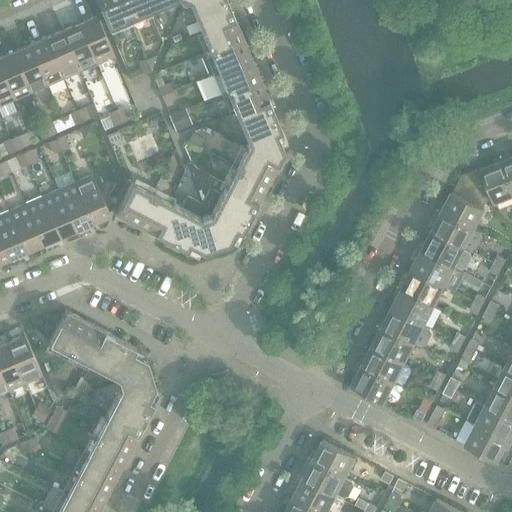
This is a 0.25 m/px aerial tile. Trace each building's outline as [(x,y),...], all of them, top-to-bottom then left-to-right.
[(96,0),(108,26),(170,0),(96,0)] [(251,57),(234,17),(227,0),(188,0),(210,51),(201,54),(209,75),(218,71),(251,57)] [(114,56),(96,15),(79,23),(96,63),(114,56)] [(96,63),(79,23),(62,30),(80,71),(96,63)] [(80,71),(62,30),(46,37),(64,78),(80,71)] [(64,78),(46,37),(29,44),(47,85),(64,78)] [(47,85),(29,44),(13,51),(30,92),(47,85)] [(30,92),(13,51),(0,56),(0,68),(13,99),(30,92)] [(281,130),(273,110),(251,57),(218,71),(219,72),(208,76),(216,95),(227,91),(248,141),(245,146),(276,163),(283,149),(276,132),(281,130)] [(151,70),(146,59),(139,62),(143,73),(151,70)] [(0,105),(13,99),(0,68),(0,105)] [(173,90),(169,82),(164,84),(162,77),(156,80),(162,95),(173,90)] [(176,98),(173,90),(162,95),(165,102),(176,98)] [(91,118),(86,106),(78,110),(83,121),(91,118)] [(129,119),(124,107),(116,110),(121,122),(129,119)] [(191,123),(185,109),(170,115),(176,130),(191,123)] [(83,121),(78,110),(70,113),(75,125),(83,121)] [(121,122),(116,110),(109,114),(109,115),(100,120),(104,129),(121,122)] [(57,132),(52,121),(44,124),(49,136),(57,132)] [(18,136),(12,122),(5,125),(11,139),(16,150),(24,147),(19,136),(18,136)] [(49,136),(44,124),(37,128),(41,139),(49,136)] [(122,138),(118,129),(107,134),(110,143),(122,138)] [(200,146),(204,139),(193,133),(189,140),(200,146)] [(69,146),(64,135),(56,138),(61,149),(69,146)] [(61,149),(56,138),(48,142),(53,153),(61,149)] [(16,150),(11,139),(3,143),(7,154),(16,150)] [(241,231),(266,182),(276,163),(245,146),(221,193),(210,187),(202,203),(215,246),(229,242),(236,229),(241,231)] [(36,161),(31,149),(23,153),(28,164),(36,161)] [(28,164),(23,153),(15,156),(20,167),(28,164)] [(511,155),(502,160),(511,185),(511,155)] [(511,194),(511,185),(502,160),(481,168),(481,167),(462,174),(486,201),(492,199),(493,202),(511,194)] [(110,215),(92,173),(74,181),(92,222),(110,215)] [(483,207),(486,201),(462,174),(453,191),(452,191),(441,211),(473,228),(484,208),(483,207)] [(92,222),(74,181),(58,188),(76,229),(92,222)] [(215,246),(202,203),(186,195),(181,206),(132,181),(115,212),(186,249),(188,244),(202,251),(215,246)] [(118,197),(123,187),(115,183),(110,193),(118,197)] [(76,229),(58,188),(40,196),(47,211),(58,237),(76,229)] [(58,237),(47,211),(40,196),(24,202),(42,244),(58,237)] [(42,244),(24,202),(8,210),(26,251),(42,244)] [(26,251),(8,210),(0,213),(0,236),(9,258),(26,251)] [(473,229),(473,228),(441,211),(431,230),(463,247),(464,246),(471,249),(476,248),(482,237),(480,233),(473,229)] [(463,248),(463,247),(431,230),(421,249),(454,266),(454,265),(461,269),(466,267),(472,256),(470,252),(463,248)] [(0,262),(9,258),(0,236),(0,262)] [(444,285),(453,267),(454,266),(421,249),(411,269),(444,285)] [(502,267),(506,259),(497,254),(493,262),(502,267)] [(498,275),(502,267),(493,262),(489,270),(498,275)] [(434,306),(444,285),(411,269),(401,288),(434,306)] [(424,325),(434,306),(401,288),(391,307),(424,325)] [(482,306),(486,298),(477,293),(473,301),(482,306)] [(495,313),(499,305),(491,300),(487,308),(495,313)] [(478,314),(482,306),(473,301),(469,309),(478,314)] [(430,329),(423,325),(424,325),(391,307),(381,327),(414,344),(415,342),(421,346),(426,344),(432,334),(430,329)] [(491,321),(495,313),(487,308),(482,316),(491,321)] [(135,346),(114,335),(65,310),(48,341),(118,377),(119,382),(150,371),(146,358),(133,351),(135,346)] [(404,363),(414,344),(381,327),(371,346),(404,363)] [(462,344),(466,336),(457,332),(453,340),(462,344)] [(42,375),(24,334),(8,342),(25,383),(42,375)] [(475,351),(480,343),(471,339),(467,347),(475,351)] [(457,352),(462,344),(453,340),(449,348),(457,352)] [(25,383),(8,342),(0,345),(0,370),(8,390),(25,383)] [(411,367),(404,364),(404,363),(371,346),(361,365),(394,382),(395,381),(403,385),(405,383),(412,370),(411,367)] [(471,359),(475,351),(467,347),(463,355),(471,359)] [(383,402),(394,382),(361,365),(351,385),(383,402)] [(511,394),(511,370),(505,366),(495,386),(511,394)] [(69,390),(60,369),(60,368),(48,373),(58,395),(69,390)] [(0,393),(8,390),(0,370),(0,393)] [(442,382),(446,374),(437,370),(433,378),(442,382)] [(55,511),(95,511),(142,422),(153,401),(148,398),(155,385),(150,371),(119,382),(121,386),(55,511)] [(233,382),(231,375),(232,372),(230,371),(214,376),(219,392),(230,388),(235,387),(233,382)] [(456,389),(460,381),(451,377),(447,385),(456,389)] [(437,390),(442,382),(433,378),(429,386),(437,390)] [(452,397),(456,389),(447,385),(443,393),(452,397)] [(511,418),(511,394),(495,386),(485,405),(511,418)] [(421,421),(430,403),(423,400),(413,418),(421,421)] [(47,414),(51,407),(40,401),(36,408),(47,414)] [(507,441),(511,430),(511,418),(485,405),(476,401),(467,419),(475,424),(507,441)] [(435,429),(446,409),(437,404),(426,424),(435,429)] [(63,423),(68,412),(57,407),(52,417),(63,423)] [(43,422),(47,414),(36,408),(32,416),(43,422)] [(58,433),(63,423),(52,417),(47,427),(58,433)] [(497,461),(507,441),(475,424),(464,444),(497,461)] [(19,438),(14,426),(6,430),(11,441),(19,438)] [(11,441),(6,430),(0,432),(0,437),(3,444),(11,441)] [(41,447),(36,436),(28,440),(33,450),(41,447)] [(345,476),(355,455),(323,438),(313,459),(345,476)] [(33,450),(28,440),(20,443),(25,454),(33,450)] [(352,482),(344,478),(345,476),(313,459),(303,478),(335,495),(336,493),(344,498),(348,496),(353,486),(352,482)] [(389,483),(393,475),(385,471),(381,479),(389,483)] [(320,511),(326,511),(335,495),(303,478),(293,497),(320,511)] [(402,490),(406,482),(399,478),(395,486),(402,490)] [(397,503),(401,497),(391,492),(388,498),(397,503)] [(320,511),(293,497),(285,511),(320,511)] [(464,511),(437,498),(429,511),(464,511)] [(367,511),(374,511),(377,506),(369,502),(365,510),(367,511)]
